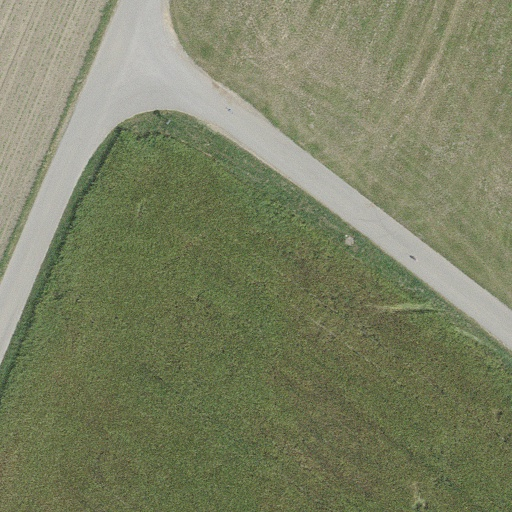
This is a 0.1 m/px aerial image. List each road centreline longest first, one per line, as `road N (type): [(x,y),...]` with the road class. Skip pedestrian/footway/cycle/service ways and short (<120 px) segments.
road 1 (track): [(120,34),(511,335)]
road 2 (unclassified): [(0,325),(135,0)]
